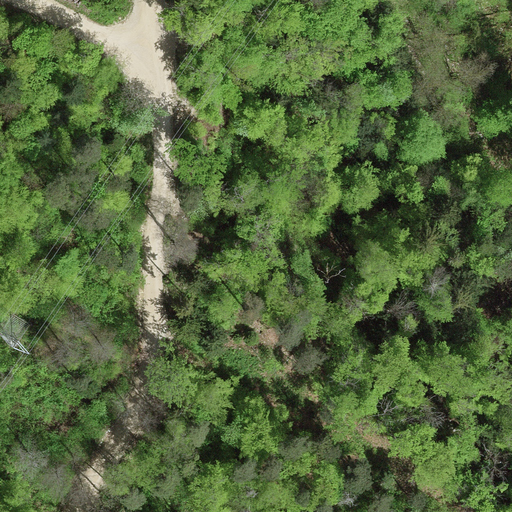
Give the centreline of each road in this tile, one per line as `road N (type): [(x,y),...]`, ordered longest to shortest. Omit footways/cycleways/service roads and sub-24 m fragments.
road 1 (track): [(73,511),(143,388),(153,323),(157,73)]
road 2 (track): [(157,73),(108,35),(35,0)]
